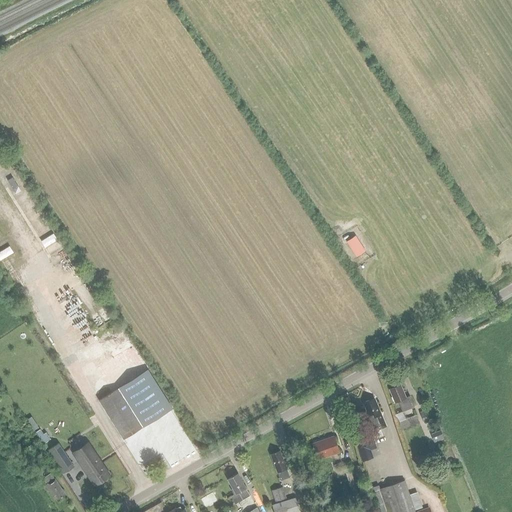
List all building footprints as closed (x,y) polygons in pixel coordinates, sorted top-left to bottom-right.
[(356,257),(363,253),(353,237),(346,241),(356,257)] [(146,370),(117,389),(120,394),(141,427),(141,428),(171,409),(146,370)] [(414,408),(409,397),(406,398),(401,385),(389,390),(394,404),(398,402),(402,413),(414,408)] [(117,389),(98,400),(123,439),(141,428),(141,427),(120,394),(117,389)] [(380,415),(374,400),(369,402),(367,402),(365,403),(365,404),(363,405),(366,413),(361,415),(369,434),(371,434),(373,439),(383,435),(381,430),(385,428),(380,415)] [(423,421),(434,417),(432,410),(421,414),(423,421)] [(34,430),(39,426),(32,416),(27,419),(34,430)] [(416,416),(397,423),(400,430),(419,423),(416,416)] [(441,433),(432,437),(434,443),(444,439),(441,433)] [(372,439),(356,444),(362,461),(370,459),(367,451),(368,449),(374,447),(372,439)] [(338,454),(333,440),(313,446),(318,461),(338,454)] [(58,444),(48,450),(63,473),(73,467),(58,444)] [(89,447),(76,456),(95,484),(108,476),(102,467),(98,461),(89,447)] [(290,478),(283,459),(282,460),(279,452),(271,455),(274,463),(273,463),(280,482),(290,478)] [(351,471),(348,460),(337,464),(340,474),(345,473),(351,492),(341,495),(344,503),(359,498),(351,471)] [(54,479),(50,473),(40,480),(52,497),(54,495),(57,499),(65,494),(54,479)] [(250,496),(238,474),(227,480),(232,489),(231,489),(234,494),(231,495),(235,503),(250,496)] [(414,511),(404,481),(380,489),(379,486),(373,488),(381,511),(414,511)] [(281,489),(271,492),(275,503),(285,500),(281,489)] [(299,511),(295,497),(271,504),(273,511),(299,511)]
